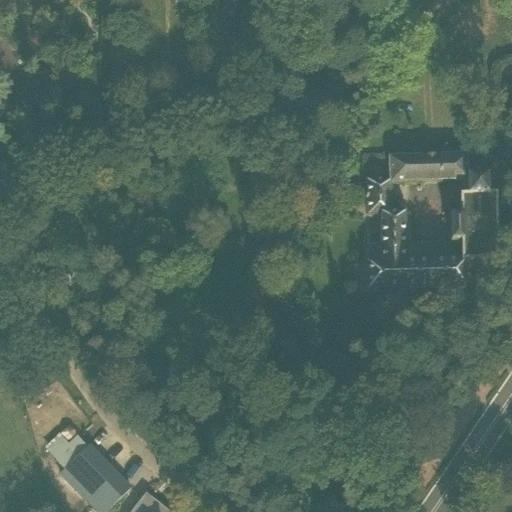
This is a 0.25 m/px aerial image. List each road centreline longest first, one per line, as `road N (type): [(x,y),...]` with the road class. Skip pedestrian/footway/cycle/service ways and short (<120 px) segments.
road 1 (residential): [(220,511),(129,429),(0,232)]
road 2 (primary): [(432,511),(511,397)]
